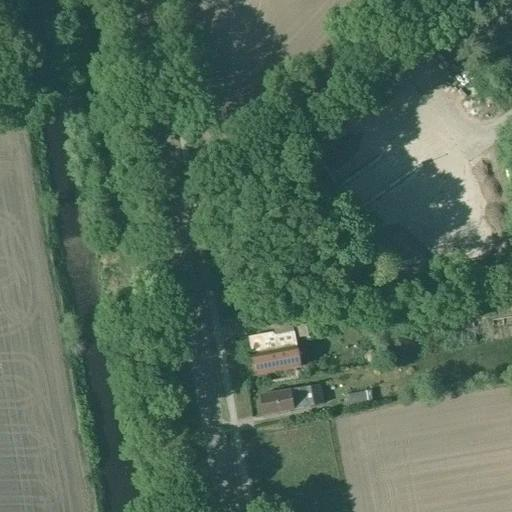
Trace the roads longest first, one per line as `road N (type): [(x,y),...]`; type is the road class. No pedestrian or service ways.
road 1 (unclassified): [(171,206),(223,186),(400,0)]
road 2 (tertiary): [(228,511),(171,206)]
road 3 (tertiary): [(171,206),(132,0)]
